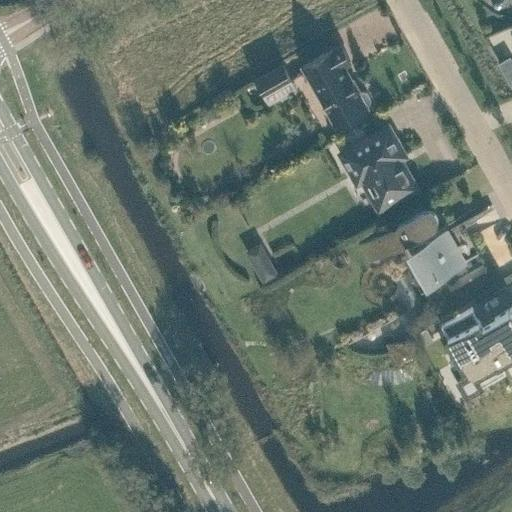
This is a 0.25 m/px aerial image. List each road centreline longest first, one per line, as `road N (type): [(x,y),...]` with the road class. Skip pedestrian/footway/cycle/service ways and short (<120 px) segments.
road 1 (secondary): [(152,402),(0,107)]
road 2 (secondary): [(0,165),(45,252),(152,402)]
road 3 (residential): [(405,0),(511,191)]
road 4 (secondary): [(216,511),(152,402)]
